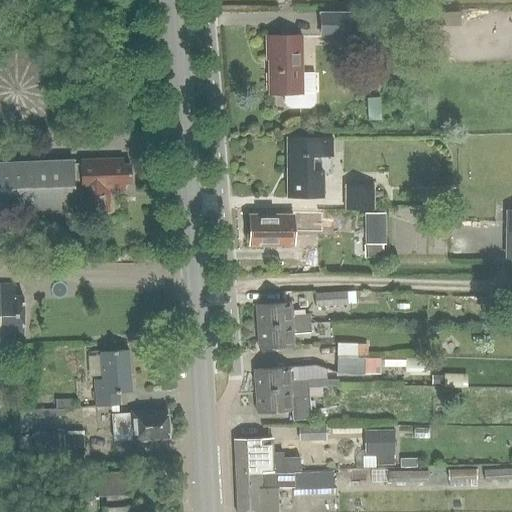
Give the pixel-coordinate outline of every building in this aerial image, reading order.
[(407,9),(379,11),(380,30),(426,28),(426,29),(437,28),(437,27),(460,27),(460,12),(408,15),(407,9)] [(360,12),(319,12),(319,37),(360,37),(360,12)] [(301,36),(266,36),(266,60),(268,60),(268,94),(283,94),(283,103),(285,107),(289,109),(309,109),(313,107),(315,103),(315,93),(301,93),(301,36)] [(33,124),(46,114),(53,98),(53,81),(46,65),(32,54),(15,50),(0,53),(0,126),(16,129),(33,124)] [(379,98),(366,98),(367,121),(380,121),(379,98)] [(333,138),(286,138),(287,198),(324,198),(324,172),(311,172),(311,157),(333,157),(333,138)] [(0,214),(74,212),(74,206),(82,206),(82,212),(109,210),(108,191),(123,190),(123,184),(130,184),(130,165),(122,165),(122,159),(80,161),(80,165),(73,165),(72,161),(0,163),(0,214)] [(374,184),(344,184),(344,211),(374,211),(374,184)] [(249,235),(247,235),(247,243),(249,243),(249,246),(293,246),(293,230),(318,230),(318,211),(292,211),(292,216),(249,216),(249,235)] [(385,213),(363,214),(363,246),(385,246),(385,213)] [(0,285),(0,345),(5,346),(5,336),(22,336),(22,295),(6,295),(6,285),(0,285)] [(355,292),(314,295),(315,307),(356,304),(355,292)] [(257,327),(310,323),(309,314),(291,315),(290,303),(256,305),(257,327)] [(310,323),(257,327),(258,350),(293,348),(292,334),(310,333),(310,323)] [(338,340),(338,370),(381,370),(381,355),(369,355),(369,340),(338,340)] [(102,380),(94,381),(96,407),(119,405),(119,393),(131,392),(128,350),(100,352),(102,380)] [(406,373),(424,373),(424,360),(406,360),(406,373)] [(255,392),(308,388),(307,379),(289,380),(288,367),(254,370),(255,392)] [(434,376),(434,385),(445,385),(445,388),(454,388),(454,374),(445,374),(445,376),(434,376)] [(307,379),(308,388),(326,387),(326,378),(307,379)] [(308,388),(255,392),(257,414),(291,412),(292,420),(310,419),(308,388)] [(133,413),(113,415),(114,441),(134,439),(134,440),(169,437),(167,411),(133,413)] [(511,430),(502,430),(502,444),(511,444),(511,430)] [(82,431),(33,432),(34,453),(45,461),(83,460),(82,431)] [(371,431),(371,456),(395,456),(395,431),(371,431)] [(233,439),(235,475),(293,473),(299,473),(298,457),(282,457),(282,453),(272,453),(272,438),(233,439)] [(426,468),(386,469),(387,482),(427,480),(426,468)] [(511,468),(483,470),(483,482),(511,481),(511,468)] [(447,479),(476,478),(475,469),(447,470),(447,479)] [(299,473),(293,473),(293,474),(293,488),(293,490),(333,488),(333,471),(299,473)] [(129,472),(83,474),(84,499),(105,498),(106,507),(102,508),(101,511),(137,511),(137,505),(126,506),(125,494),(130,494),(129,472)] [(293,474),(293,473),(235,475),(236,511),(277,511),(276,488),(293,488),(293,474)]
